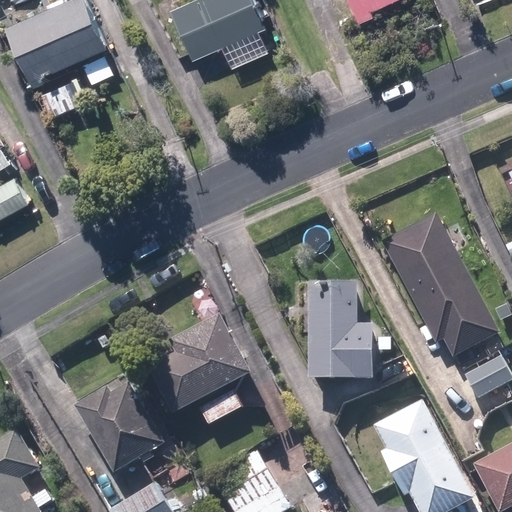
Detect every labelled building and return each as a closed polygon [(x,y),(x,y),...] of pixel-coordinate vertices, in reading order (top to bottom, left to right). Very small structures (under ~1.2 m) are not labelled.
[(116,44),(95,0),(70,0),(13,26),(37,80),(116,44)] [(200,59),(275,26),(264,0),(198,0),(178,9),(200,59)] [(354,0),(365,23),(380,17),(377,10),(399,0),(354,0)] [(137,48),(117,58),(141,107),(161,97),(137,48)] [(120,73),(110,53),(89,64),(98,83),(120,73)] [(0,124),(0,170),(16,161),(6,145),(11,142),(0,124)] [(0,220),(34,202),(20,177),(0,187),(0,220)] [(456,354),(503,329),(439,209),(385,238),(440,342),(448,338),(456,354)] [(364,323),(365,280),(316,280),(314,378),(379,379),(380,323),(364,323)] [(179,348),(153,363),(182,413),(258,369),(224,309),(173,338),(179,348)] [(511,367),(505,355),(469,374),(480,396),(511,379),(511,367)] [(130,372),(79,403),(122,472),(173,441),(130,372)] [(240,387),(203,407),(213,426),(250,406),(240,387)] [(410,495),(415,492),(426,511),(453,511),(483,496),(429,396),(379,423),(391,446),(385,449),(410,495)] [(0,428),(0,511),(49,511),(29,478),(46,467),(21,427),(5,437),(0,428)] [(511,444),(479,462),(506,511),(511,507),(511,444)] [(260,448),(219,473),(242,511),(284,511),(295,506),(260,448)] [(180,511),(158,479),(114,508),(116,511),(180,511)]
